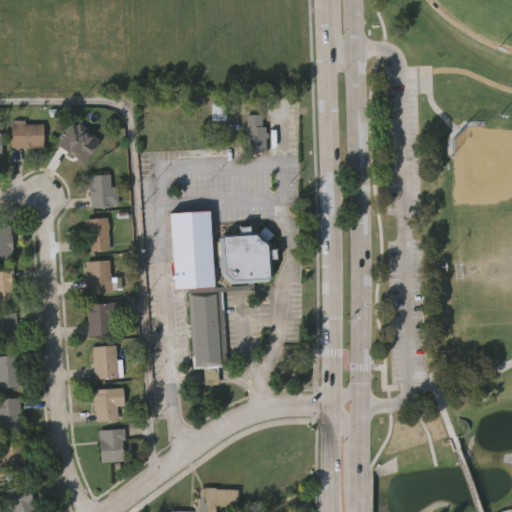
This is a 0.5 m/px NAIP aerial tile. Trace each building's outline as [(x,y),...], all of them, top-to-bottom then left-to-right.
[(266,150),(247,150),(247,112),(262,112),(262,125),(266,125),(266,150)] [(42,147),(10,147),(10,122),(42,122),(42,147)] [(53,147),(65,125),(93,141),(81,162),(53,147)] [(110,174),(110,206),(89,206),(89,174),(110,174)] [(221,286),(226,365),(216,365),(217,378),(217,383),(202,384),(202,376),(201,366),(192,367),(188,287),(175,288),(170,212),(210,210),(212,240),(219,239),(219,235),(240,233),(239,225),(250,224),(251,233),(259,232),(263,226),(272,232),(267,240),(270,242),(270,246),(276,246),(277,257),(272,258),(272,273),(268,280),(231,282),(230,281),(226,286),(220,280),(222,277),(219,275),(221,273),(221,266),(217,266),(216,254),(213,255),(214,285),(211,285),(211,287),(221,286)] [(85,249),(85,217),(108,217),(108,249),(85,249)] [(0,226),(10,226),(10,258),(0,258),(0,226)] [(87,260),(111,259),(111,292),(87,292),(87,260)] [(0,270),(12,270),(12,302),(0,302),(0,270)] [(87,334),(86,303),(116,302),(117,334),(87,334)] [(0,344),(0,312),(16,312),(16,344),(0,344)] [(91,345),(116,345),(116,377),(91,377),(91,345)] [(0,354),(16,354),(16,386),(0,386),(0,354)] [(117,405),(117,419),(93,420),(92,388),(122,387),(123,405),(117,405)] [(0,428),(0,397),(19,397),(19,428),(0,428)] [(98,460),(98,428),(123,428),(123,460),(98,460)] [(0,440),(23,440),(24,471),(0,472),(0,440)] [(9,511),(2,491),(22,484),(31,511),(9,511)] [(235,507),(216,505),(215,511),(170,511),(171,508),(192,510),(193,497),(197,497),(198,487),(203,487),(203,486),(236,488),(235,507)]
